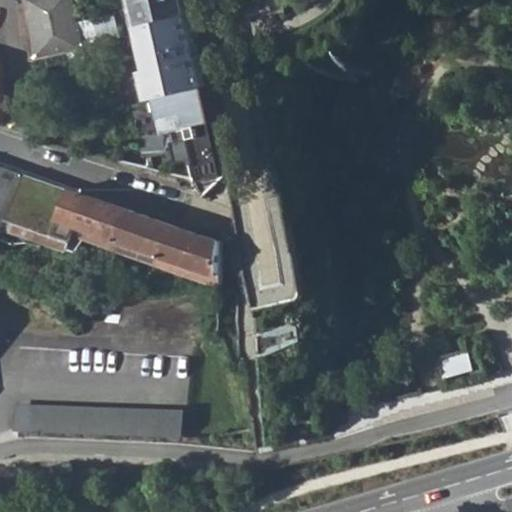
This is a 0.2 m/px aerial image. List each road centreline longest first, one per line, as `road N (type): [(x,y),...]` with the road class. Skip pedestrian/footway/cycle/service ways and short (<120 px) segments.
road 1 (residential): [(0,456),(28,450),(263,459),(511,395)]
road 2 (residential): [(198,210),(0,145)]
road 3 (residential): [(209,0),(253,172)]
